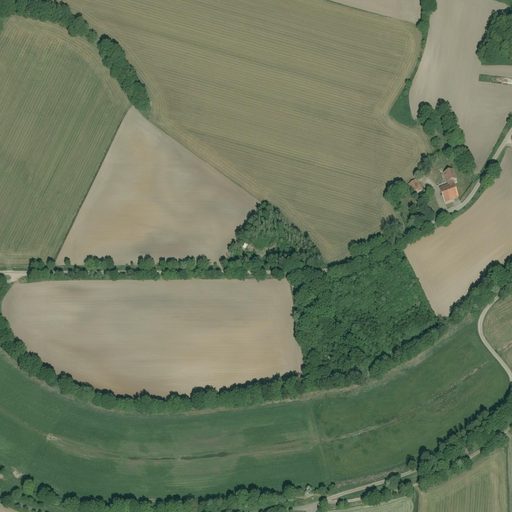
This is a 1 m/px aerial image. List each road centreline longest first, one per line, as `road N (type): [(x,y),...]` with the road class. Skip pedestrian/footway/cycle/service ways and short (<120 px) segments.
road 1 (unclassified): [(511,130),(465,208),(348,265),(312,273),(0,275)]
road 2 (unclassified): [(511,284),(486,307),(480,325),(510,375),(507,401),(469,438),(421,467),(309,509)]
road 3 (track): [(309,509),(363,503),(436,479),(511,425)]
